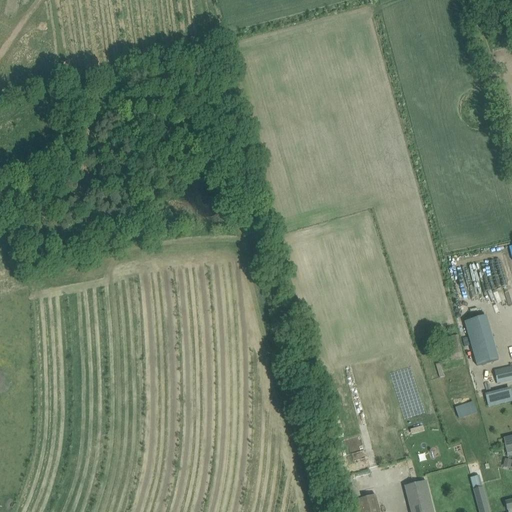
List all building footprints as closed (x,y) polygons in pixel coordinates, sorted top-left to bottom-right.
[(486,316),(465,322),(477,367),(499,361),(486,316)] [(321,324),(314,326),(318,338),(325,336),(321,324)] [(462,360),(458,336),(444,338),(449,363),(462,360)] [(440,378),(444,377),(440,364),(436,365),(440,378)] [(496,383),(511,379),(511,367),(494,371),(496,383)] [(485,396),(488,408),(511,401),(511,396),(510,389),(485,396)] [(456,409),(459,417),(476,411),(473,403),(456,409)] [(348,446),(339,449),(347,471),(356,468),(348,446)] [(345,476),(341,478),(345,491),(348,504),(357,501),(360,511),(379,511),(375,495),(360,499),(357,488),(355,481),(353,482),(352,477),(346,479),(345,476)] [(488,511),(479,476),(471,478),(479,511),(488,511)] [(406,486),(404,487),(410,511),(433,511),(426,481),(406,486)]
